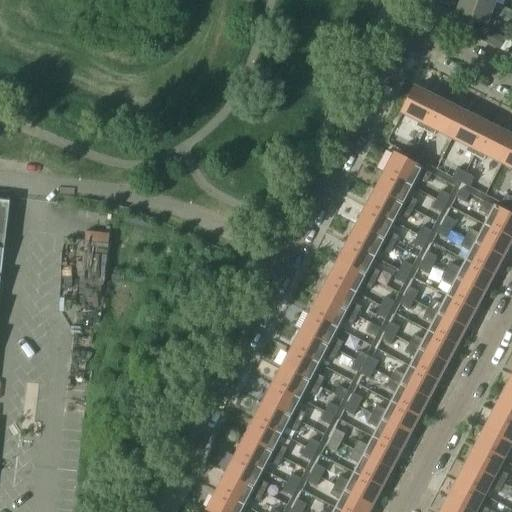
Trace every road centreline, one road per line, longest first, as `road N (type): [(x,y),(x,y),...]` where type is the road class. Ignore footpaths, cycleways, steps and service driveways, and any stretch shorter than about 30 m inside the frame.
road 1 (unclassified): [(288,262),(196,216),(136,198),(0,183)]
road 2 (residential): [(157,511),(288,262)]
road 3 (residential): [(288,262),(407,32)]
road 4 (residential): [(511,302),(399,511)]
